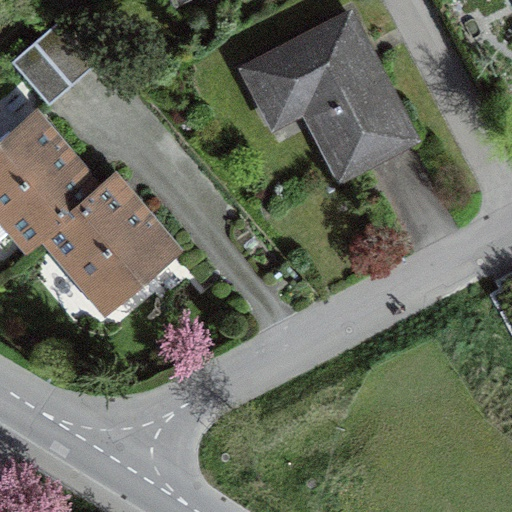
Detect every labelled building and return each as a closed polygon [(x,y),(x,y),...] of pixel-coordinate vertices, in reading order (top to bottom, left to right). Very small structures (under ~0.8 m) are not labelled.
[(351,14),(244,68),(265,109),(298,92),(340,176),(415,138),(351,14)] [(58,23),(13,60),(49,103),(94,65),(58,23)] [(47,231),(97,189),(35,117),(0,146),(0,213),(8,216),(32,244),(47,231)] [(97,189),(47,231),(69,257),(70,271),(81,284),(94,287),(108,303),(172,249),(111,177),(97,189)] [(511,511),(511,393),(472,318),(225,450),(317,511),(511,511)]
